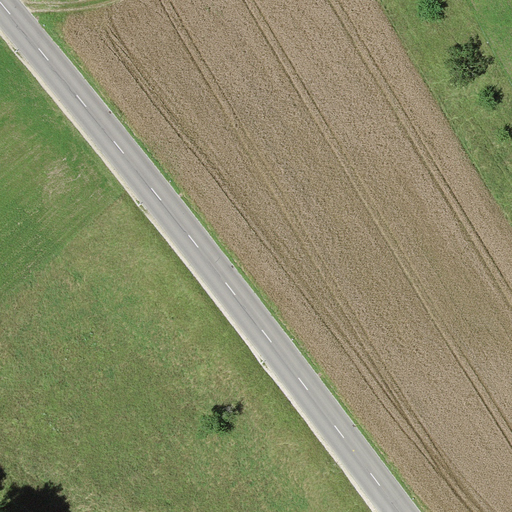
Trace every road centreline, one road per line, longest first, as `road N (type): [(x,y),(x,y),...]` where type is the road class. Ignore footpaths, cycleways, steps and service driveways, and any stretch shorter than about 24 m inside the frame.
road 1 (secondary): [(403,511),(0,2)]
road 2 (track): [(399,0),(511,178)]
